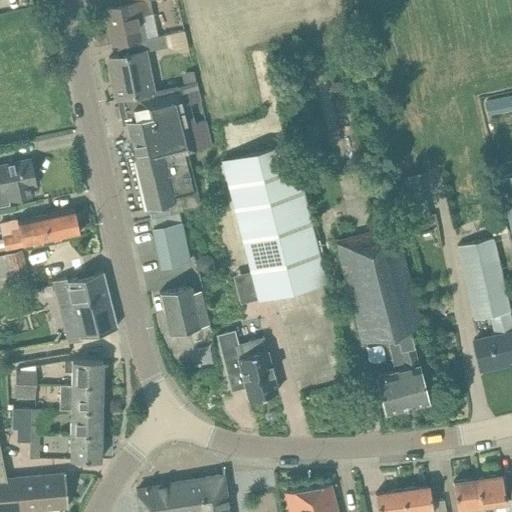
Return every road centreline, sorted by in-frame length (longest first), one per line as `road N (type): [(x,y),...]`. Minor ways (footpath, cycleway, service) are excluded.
road 1 (tertiary): [(167,422),(128,296),(65,0)]
road 2 (secondary): [(167,422),(254,448),(415,443),(511,426)]
